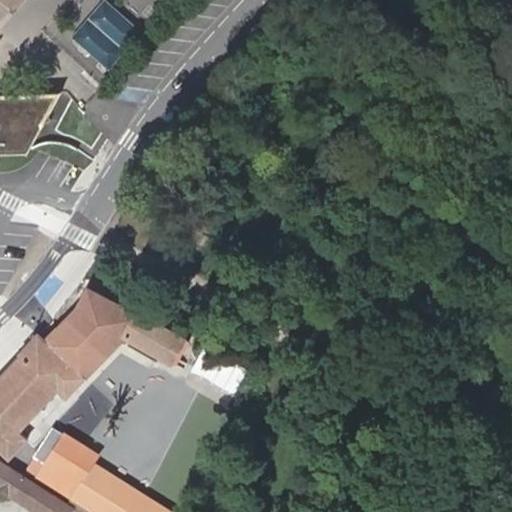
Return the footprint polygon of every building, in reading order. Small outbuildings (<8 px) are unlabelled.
[(0,150),(31,149),(36,140),(43,135),(41,130),(59,96),(0,94),(0,150)] [(128,335),(183,362),(196,336),(183,324),(169,317),(173,321),(91,281),(84,297),(51,333),(42,329),(22,350),(25,346),(0,373),(0,442),(14,455),(27,439),(40,414),(60,391),(73,398),(128,335)] [(240,391),(253,363),(208,341),(194,369),(240,391)] [(72,511),(77,505),(70,500),(42,483),(40,487),(0,461),(0,488),(37,511),(72,511)] [(157,511),(155,510),(153,511),(141,511),(129,504),(133,496),(90,469),(71,497),(70,500),(77,505),(87,511),(157,511)]
